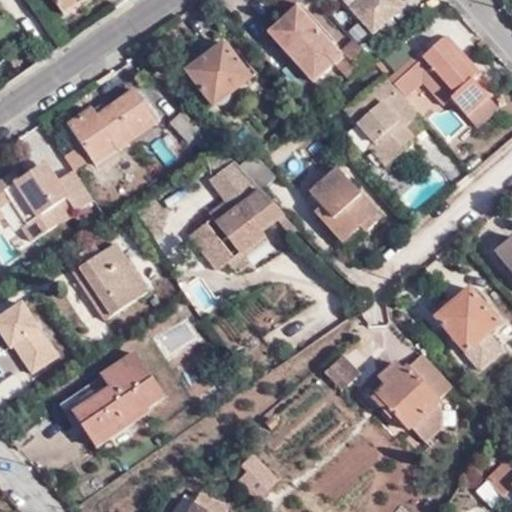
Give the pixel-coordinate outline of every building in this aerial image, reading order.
[(55,0),(67,17),(84,6),(81,2),(84,0),(55,0)] [(318,72),(333,59),(321,48),(334,37),(300,0),(299,0),(274,22),(306,60),(318,72)] [(348,0),(372,26),(400,1),(399,0),(348,0)] [(423,81),(443,104),(450,97),(466,115),(487,97),(471,79),(476,74),(460,56),(465,52),(448,33),(420,58),(415,52),(394,71),(412,90),(423,81)] [(345,50),(360,66),(371,57),(350,34),(339,43),(345,50)] [(228,36),(223,40),(231,52),(238,48),(228,36)] [(333,59),(334,59),(345,50),(339,43),(334,37),(321,48),(333,59)] [(231,52),(223,40),(202,55),(207,61),(191,73),(213,102),(254,71),(238,48),(231,52)] [(334,59),(349,74),(360,66),(345,50),(334,59)] [(460,56),(476,74),(481,70),(465,52),(460,56)] [(207,61),(202,55),(186,66),(191,73),(207,61)] [(312,78),(318,72),(306,60),(301,65),(312,78)] [(405,95),(406,96),(412,90),(394,71),(389,76),(391,80),(405,95)] [(421,113),(406,96),(405,95),(391,80),(389,76),(385,72),(344,109),(357,123),(345,134),(362,152),(369,145),(386,164),(415,139),(404,127),(421,113)] [(66,125),(92,165),(156,122),(135,90),(95,116),(91,109),(66,125)] [(466,115),(476,126),(497,108),(487,97),(466,115)] [(196,133),(200,129),(181,110),(169,122),(188,141),(196,133)] [(191,153),(204,141),(196,133),(188,141),(183,145),(191,153)] [(55,148),(0,180),(0,248),(6,258),(91,208),(55,148)] [(64,155),(75,169),(84,163),(74,148),(64,155)] [(241,162),(262,183),(265,181),(267,184),(275,176),(252,152),(241,162)] [(63,155),(73,170),(75,169),(64,155),(63,155)] [(297,229),(232,162),(211,179),(223,195),(225,194),(229,199),(214,211),(217,215),(190,237),(217,272),(264,236),(261,232),(277,220),(291,235),(297,229)] [(237,165),(261,190),(264,186),(263,184),(262,183),(241,162),(237,165)] [(327,227),(341,243),(361,225),(366,231),(381,217),(336,169),(309,194),(321,207),(334,221),(327,227)] [(314,214),(327,227),(334,221),(321,207),(314,214)] [(494,253),(511,273),(511,244),(508,240),(494,253)] [(88,263),(104,252),(97,242),(82,252),(88,263)] [(117,243),(104,252),(88,263),(76,272),(110,320),(151,292),(117,243)] [(466,284),(432,313),(462,349),(498,319),(466,284)] [(0,326),(28,374),(61,355),(26,297),(0,312),(0,326)] [(237,345),(270,320),(258,304),(224,329),(237,345)] [(0,368),(6,377),(24,365),(0,330),(0,368)] [(435,398),(451,383),(418,349),(400,365),(393,359),(376,374),(382,381),(370,394),(388,412),(391,409),(405,425),(409,421),(435,398)] [(149,406),(167,394),(138,353),(56,408),(64,419),(77,411),(99,444),(151,410),(149,406)] [(322,374),(340,392),(358,374),(340,356),(322,374)] [(16,371),(0,381),(0,406),(2,410),(29,391),(16,371)] [(440,403),(435,398),(409,421),(425,437),(441,422),(440,403)] [(257,459),(239,475),(249,485),(266,468),(257,459)] [(511,490),(507,486),(497,497),(511,511),(511,490)] [(194,489),(182,511),(221,511),(225,504),(194,489)]
